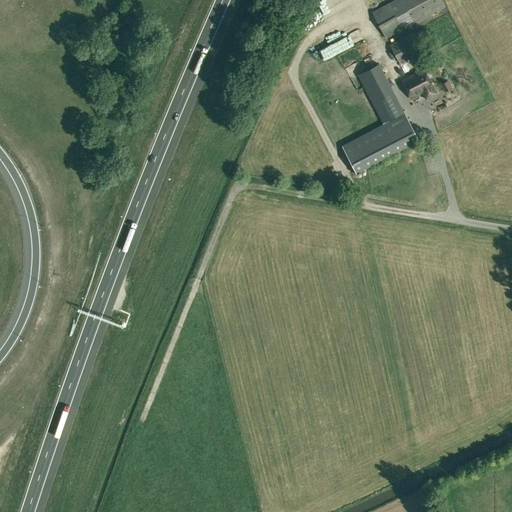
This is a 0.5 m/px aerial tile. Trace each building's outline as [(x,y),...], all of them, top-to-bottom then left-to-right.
[(448,6),(444,0),(394,0),(373,12),(387,38),(448,6)] [(426,52),(414,31),(390,44),(400,64),(420,52),(422,54),(426,52)] [(357,75),(382,122),(404,112),(379,63),(357,75)] [(426,98),(436,93),(433,86),(423,67),(415,71),(416,73),(401,80),(411,98),(422,92),(426,98)] [(440,84),(445,92),(452,87),(448,80),(440,84)] [(341,146),(356,173),(419,140),(405,113),(341,146)]
